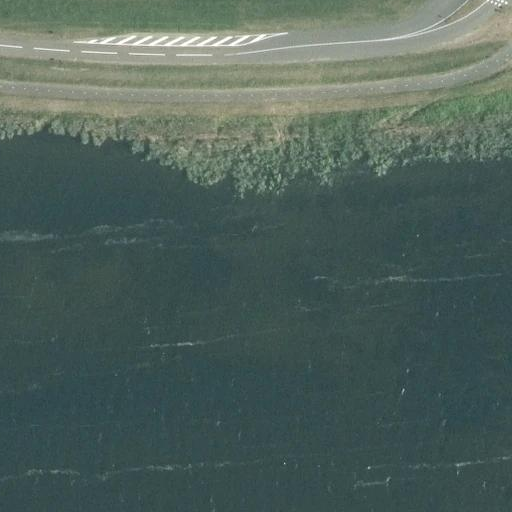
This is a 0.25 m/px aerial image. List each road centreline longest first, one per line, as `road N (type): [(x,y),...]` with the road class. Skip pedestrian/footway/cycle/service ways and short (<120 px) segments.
road 1 (unclassified): [(380,41),(229,57),(0,47)]
road 2 (unclassified): [(380,41),(449,35),(497,0)]
